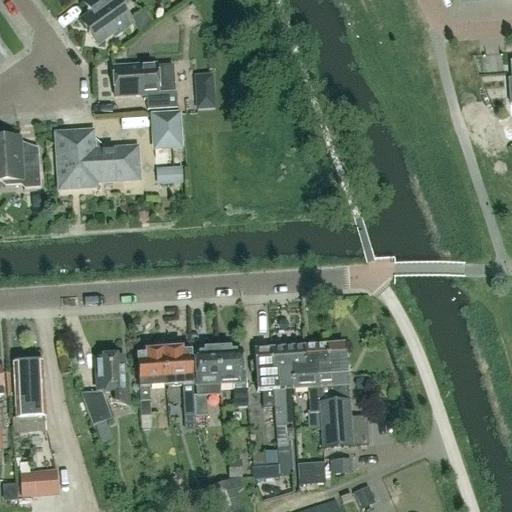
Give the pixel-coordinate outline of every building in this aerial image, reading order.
[(86,0),(82,3),(90,15),(80,22),(88,34),(87,35),(96,47),(111,37),(113,39),(132,25),(120,9),(128,3),(125,0),(86,0)] [(417,11),(394,18),(398,32),(421,24),(417,11)] [(156,67),(111,70),(113,99),(145,97),(146,112),(176,110),(175,94),(173,94),(171,67),(156,68),(156,67)] [(179,149),(177,116),(151,118),(153,151),(179,149)] [(58,156),(54,156),(55,171),(58,171),(59,190),(93,188),(93,183),(136,181),(134,152),(99,154),(91,146),(90,135),(56,137),(58,156)] [(0,183),(4,187),(19,186),(25,191),(39,190),(37,155),(24,156),(22,156),(19,153),(18,144),(18,140),(8,140),(6,137),(1,136),(0,136),(0,183)] [(152,182),(176,181),(176,163),(151,164),(152,182)] [(325,347),(326,369),(316,370),(320,429),(321,450),(327,449),(327,450),(366,447),(364,418),(347,419),(347,404),(345,405),(344,388),(346,388),(343,346),(325,347)] [(305,364),(302,366),(298,366),(299,371),(290,372),(292,392),(306,391),(307,407),(308,407),(308,414),(305,415),(305,430),(320,429),(316,370),(326,369),(325,347),(303,349),(303,356),(305,356),(305,364)] [(303,349),(271,351),(272,373),(276,372),(278,393),(271,393),(272,409),(275,460),(275,464),(276,477),(292,476),(289,442),(284,442),(283,427),(284,427),(282,393),(292,392),(290,372),(299,371),(298,366),(302,366),(305,364),(305,356),(303,356),(303,349)] [(244,384),(242,384),(240,352),(229,353),(229,350),(216,351),(218,386),(230,385),(230,393),(232,392),(233,410),(245,409),(244,392),(244,384)] [(193,355),(195,397),(193,397),(194,417),(194,418),(205,418),(204,397),(205,397),(218,396),(218,386),(216,351),(204,351),(204,354),(193,355)] [(254,360),(247,364),(248,373),(255,373),(256,394),(261,394),(262,410),(272,409),(271,393),(278,393),(276,372),(272,373),(271,351),(253,352),(254,360)] [(165,353),(163,353),(165,388),(167,388),(180,387),(182,418),(191,417),(194,417),(193,397),(191,397),(191,387),(192,387),(191,360),(190,355),(181,355),(181,352),(165,353)] [(137,359),(135,359),(137,390),(138,418),(148,417),(147,390),(163,388),(165,388),(163,353),(161,353),(149,354),(149,358),(137,359)] [(128,409),(128,402),(127,379),(122,379),(121,359),(110,359),(104,355),(99,360),(95,360),(96,395),(79,396),(92,428),(111,421),(100,395),(111,394),(112,406),(116,406),(128,409)] [(13,365),(16,419),(10,420),(11,436),(44,433),(40,363),(13,365)] [(227,480),(240,479),(239,461),(225,462),(227,480)] [(349,461),(327,462),(328,476),(350,474),(349,461)] [(276,477),(275,464),(250,465),(250,477),(276,477)] [(296,488),(301,487),(323,486),(322,464),(295,466),(296,488)] [(17,474),(19,499),(57,496),(55,471),(17,474)] [(242,511),(230,480),(208,487),(217,511),(242,511)] [(0,497),(13,497),(12,481),(0,482),(0,497)] [(366,488),(351,494),(358,510),(373,504),(366,488)] [(192,511),(190,496),(171,499),(173,511),(192,511)] [(350,502),(348,496),(338,499),(340,505),(350,502)] [(337,511),(333,501),(300,511),(337,511)]
